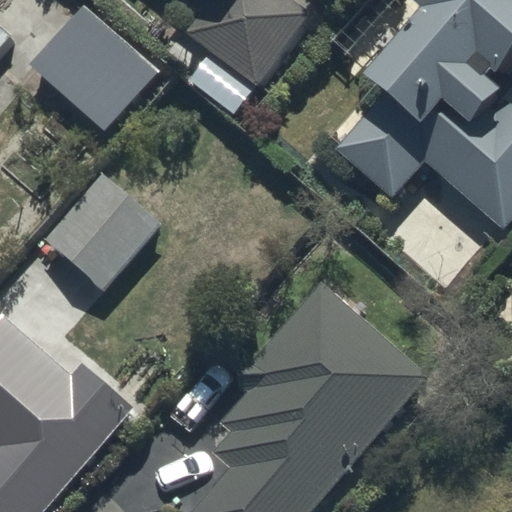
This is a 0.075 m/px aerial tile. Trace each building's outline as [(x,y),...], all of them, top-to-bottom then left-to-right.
[(194,0),(224,24),(244,0),(194,0)] [(511,95),(511,0),(422,0),(405,20),(427,40),(321,161),(390,221),(434,169),(510,235),(511,232),(511,133),(493,117),(511,95)] [(0,90),(24,61),(0,41),(0,90)] [(164,246),(103,192),(45,256),(106,311),(164,246)] [(192,511),(305,511),(419,389),(321,300),(238,390),(275,424),(192,511)] [(0,511),(61,511),(131,433),(14,331),(0,346),(0,511)]
